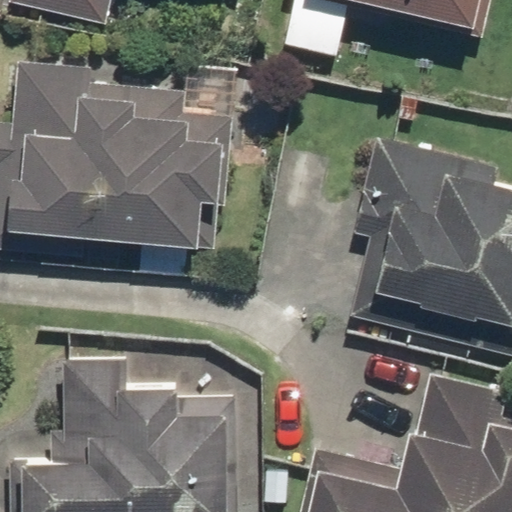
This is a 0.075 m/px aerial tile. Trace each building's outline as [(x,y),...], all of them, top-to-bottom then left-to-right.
[(0,0),(103,23),(108,0),(0,0)] [(283,0),(273,42),(330,57),(342,7),(477,41),(486,0),(283,0)] [(0,250),(83,257),(85,240),(214,251),(226,112),(179,108),(181,90),(82,82),(84,64),(8,58),(3,121),(0,120),(0,250)] [(492,164),(369,132),(343,230),(362,235),(342,313),(511,356),(511,189),(487,183),(492,164)] [(1,461),(1,511),(236,511),(234,394),(166,396),(166,383),(121,383),(120,356),(55,357),(56,428),(42,428),(42,460),(1,461)] [(306,445),(290,511),(511,511),(511,405),(496,402),(500,388),(423,370),(409,429),(395,426),(385,464),(306,445)]
